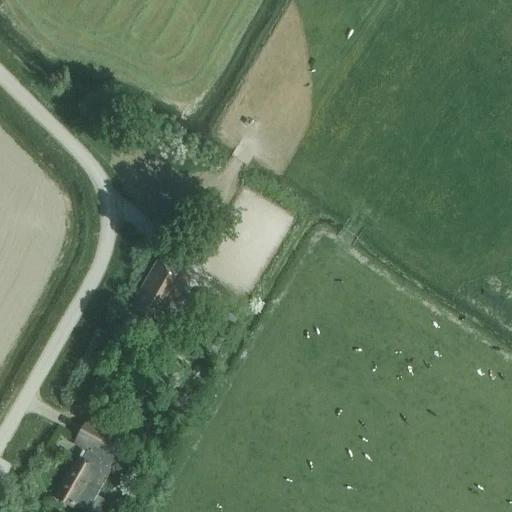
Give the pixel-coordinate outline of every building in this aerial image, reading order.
[(159,330),(189,278),(158,260),(127,312),(159,330)] [(218,326),(229,332),(238,318),(222,308),(213,322),(218,326)] [(221,345),(210,339),(203,350),(214,357),(221,345)] [(136,371),(149,349),(135,341),(122,362),(136,371)] [(96,497),(118,459),(108,453),(115,438),(87,423),(75,443),(84,448),(74,465),(76,466),(71,476),(70,475),(56,498),(72,507),(73,504),(86,511),(102,511),(108,503),(96,497)]
